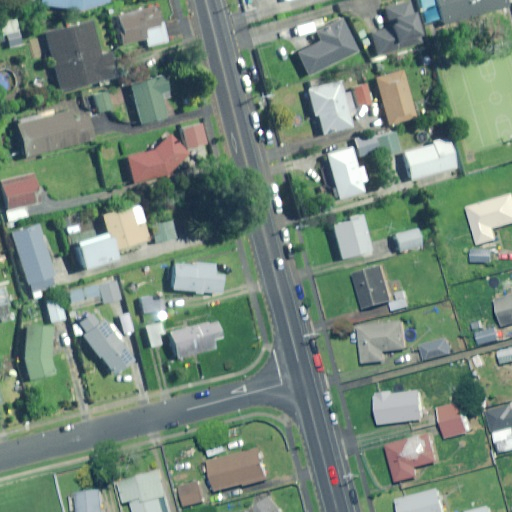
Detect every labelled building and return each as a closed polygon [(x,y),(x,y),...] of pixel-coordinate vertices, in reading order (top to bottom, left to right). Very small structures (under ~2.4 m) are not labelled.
[(78,11),(105,4),(103,0),(33,0),(33,7),(78,11)] [(495,0),(425,0),(433,29),(499,11),(495,0)] [(380,10),(386,27),(365,34),(372,57),(396,50),(394,43),(415,37),(404,3),(380,10)] [(160,25),(156,7),(112,17),(118,46),(143,40),(145,47),(164,43),(160,25)] [(354,53),(337,19),(310,32),(314,42),(293,53),(304,77),(354,53)] [(95,57),(86,22),(39,34),(54,92),(111,77),(105,54),(95,57)] [(412,118),(398,72),(371,80),(385,126),(412,118)] [(167,98),(161,75),(125,84),(136,125),(162,118),(157,100),(167,98)] [(348,128),(336,82),(303,91),(309,117),(313,116),(318,135),(348,128)] [(367,104),(361,85),(347,89),(354,109),(367,104)] [(110,110),(106,92),(91,95),(95,113),(110,110)] [(14,121),(15,124),(11,125),(20,159),(90,140),(84,117),(68,121),(66,111),(38,118),(37,115),(14,121)] [(194,123),(176,129),(183,150),(201,144),(194,123)] [(396,152),(390,133),(371,138),(371,135),(351,141),(355,157),(374,152),(376,158),(396,152)] [(179,145),(166,134),(152,150),(122,157),(128,183),(159,176),(164,180),(169,174),(168,173),(184,154),(177,148),(179,145)] [(451,169),(443,139),(427,143),(428,146),(399,153),(406,181),(451,169)] [(322,155),(331,187),(327,189),(330,199),(334,198),(335,200),(360,193),(357,183),(362,182),(358,167),(353,169),(347,148),(322,155)] [(35,204),(27,170),(0,176),(0,199),(5,223),(25,218),(22,208),(35,204)] [(511,223),(511,196),(511,195),(466,208),(477,246),(496,240),(492,230),(511,223)] [(137,202),(101,211),(112,252),(147,242),(137,202)] [(192,229),(183,208),(174,211),(183,233),(192,229)] [(366,253),(356,218),(328,226),(337,261),(366,253)] [(172,240),(168,222),(149,226),(153,244),(172,240)] [(40,245),(42,244),(38,231),(36,232),(34,225),(7,234),(22,286),(26,285),(30,300),(39,297),(37,292),(53,287),(40,245)] [(418,247),(414,229),(391,235),(395,253),(418,247)] [(103,234),(68,244),(76,270),(111,259),(103,234)] [(490,250),(475,250),(475,264),(490,263),(490,250)] [(221,265),(191,264),(190,266),(170,265),(168,291),(219,294),(221,265)] [(390,303),(380,264),(351,271),(361,310),(390,303)] [(119,301),(115,277),(84,282),(86,295),(95,293),(97,304),(119,301)] [(511,324),(511,295),(494,300),(501,327),(511,324)] [(62,321),(57,298),(42,301),(47,324),(62,321)] [(156,299),(137,302),(139,315),(158,311),(156,299)] [(81,334),(78,336),(94,360),(96,358),(109,376),(130,361),(100,320),(95,324),(88,314),(74,324),(81,334)] [(217,338),(212,319),(163,331),(170,360),(211,350),(209,340),(217,338)] [(160,334),(157,320),(139,324),(145,349),(157,346),(155,335),(160,334)] [(400,351),(397,324),(358,327),(361,364),(383,362),(383,352),(400,351)] [(49,328),(21,326),(17,364),(23,382),(51,375),(47,359),(49,328)] [(499,340),(494,327),(474,334),(479,347),(499,340)] [(451,354),(446,336),(416,344),(421,362),(451,354)] [(511,362),(511,349),(497,353),(500,365),(511,362)] [(376,425),(422,418),(417,389),(372,396),(376,425)] [(470,433),(462,402),(436,408),(443,439),(470,433)] [(511,450),(511,428),(511,429),(492,434),(497,454),(511,450)] [(437,462),(428,434),(384,447),(396,484),(417,477),(415,469),(437,462)] [(263,446),(211,460),(219,490),(247,483),(247,485),(272,478),(263,446)] [(171,495),(164,468),(123,480),(129,501),(135,499),(138,511),(173,511),(169,495),(171,495)] [(207,501),(201,480),(181,485),(186,506),(207,501)] [(78,511),(107,511),(105,489),(79,491),(81,511),(78,511)] [(441,511),(436,490),(395,501),(397,511),(441,511)] [(286,511),(274,495),(250,511),(286,511)]
